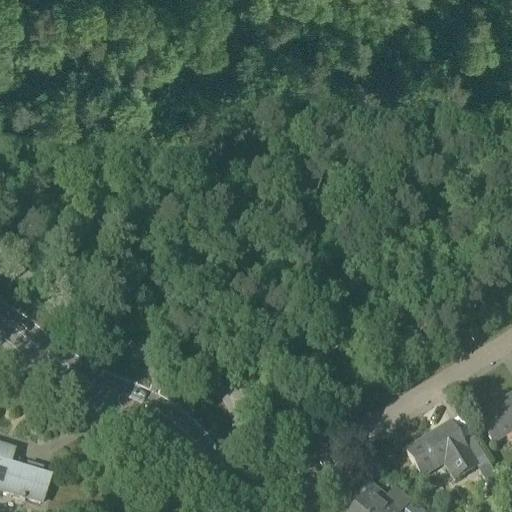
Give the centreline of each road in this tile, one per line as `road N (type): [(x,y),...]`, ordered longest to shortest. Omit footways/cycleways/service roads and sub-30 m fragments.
road 1 (track): [(275,0),(261,273),(239,358),(198,379)]
road 2 (residential): [(241,507),(511,339)]
road 3 (secondary): [(229,490),(192,434),(163,409),(87,373),(0,314)]
road 4 (secondary): [(0,324),(76,391),(158,436),(218,501)]
